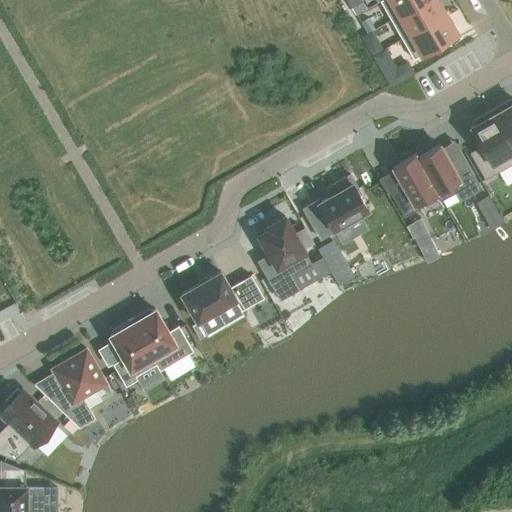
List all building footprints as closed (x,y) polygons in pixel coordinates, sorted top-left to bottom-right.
[(363,0),(350,0),(349,1),(357,15),(368,9),(363,0)] [(379,0),(391,19),(424,0),(379,0)] [(437,0),(424,0),(391,19),(401,38),(445,13),(437,0)] [(445,13),(401,38),(413,59),(457,34),(445,13)] [(380,42),(369,48),(373,56),(384,50),(380,42)] [(406,62),(384,75),(390,87),(413,74),(406,62)] [(511,102),(510,99),(491,110),(511,146),(511,102)] [(481,145),(469,152),(485,179),(511,163),(511,146),(491,110),(472,121),(474,124),(470,127),(481,145)] [(418,157),(417,158),(438,194),(441,199),(455,191),(460,200),(480,188),(466,162),(453,169),(439,145),(418,157)] [(400,188),(391,193),(404,215),(438,196),(440,199),(441,199),(438,194),(417,158),(418,157),(416,154),(392,167),(401,181),(400,188)] [(318,200),(303,208),(320,238),(335,229),(334,228),(368,209),(356,189),(358,188),(350,174),(326,188),(330,196),(319,202),(318,200)] [(269,253),(257,260),(279,300),(299,289),(291,275),(311,263),(284,216),(266,227),(267,229),(258,235),(269,253)] [(198,284),(181,294),(197,321),(235,300),(241,310),(263,297),(250,275),(229,287),(220,271),(209,278),(209,277),(198,283),(198,284)] [(130,319),(160,370),(193,351),(178,325),(168,331),(155,309),(152,311),(150,307),(130,319)] [(159,370),(160,370),(130,319),(111,330),(113,333),(110,335),(123,357),(112,363),(126,386),(137,379),(135,376),(156,364),(159,370)] [(49,398),(78,427),(94,418),(82,397),(106,383),(86,348),(52,368),(64,389),(49,398)] [(0,429),(0,453),(15,459),(29,445),(30,443),(33,446),(57,421),(22,388),(20,391),(17,388),(16,389),(4,401),(7,404),(0,411),(0,415),(7,422),(0,429)] [(0,485),(0,511),(41,511),(42,486),(26,486),(26,485),(0,485)]
